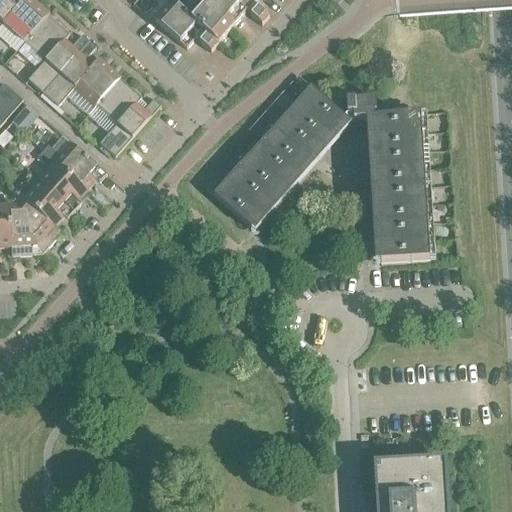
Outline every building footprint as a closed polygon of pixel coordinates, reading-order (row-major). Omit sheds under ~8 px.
[(0,0),(0,29),(3,27),(24,45),(48,18),(27,0),(24,0),(21,4),(15,0),(0,0)] [(234,29),(201,0),(186,17),(171,4),(154,23),(186,52),(202,34),(206,38),(199,46),(210,55),(234,29)] [(201,0),(234,29),(258,0),(201,0)] [(250,19),(261,28),(269,20),(258,10),(250,19)] [(27,83),(42,97),(88,45),(81,38),(71,49),(64,43),(69,37),(48,18),(24,45),(45,64),(27,83)] [(75,90),(96,109),(119,82),(98,62),(93,68),(85,62),(95,51),(88,45),(42,97),(57,110),(75,90)] [(119,82),(96,109),(116,127),(99,147),(115,161),(160,109),(153,102),(143,113),(136,107),(141,101),(119,82)] [(4,87),(0,90),(0,100),(14,113),(23,103),(4,87)] [(251,232),(263,218),(347,122),(371,121),(380,267),(429,263),(420,118),(374,121),(374,116),(376,116),(375,102),(346,103),(347,117),(344,120),(310,90),(214,199),(251,232)] [(0,100),(0,117),(6,122),(14,113),(0,100)] [(27,108),(11,125),(23,136),(39,119),(27,108)] [(4,133),(0,137),(0,150),(2,152),(12,140),(4,133)] [(48,148),(42,154),(86,193),(96,182),(99,186),(106,178),(71,146),(59,159),(48,148)] [(48,171),(38,183),(74,214),(80,208),(76,204),(86,193),(42,154),(37,160),(48,171)] [(38,183),(17,207),(42,258),(62,235),(55,228),(64,218),(68,221),(74,214),(38,183)] [(17,207),(0,207),(0,250),(10,250),(11,260),(42,258),(17,207)] [(444,511),(442,467),(377,471),(379,511),(444,511)]
